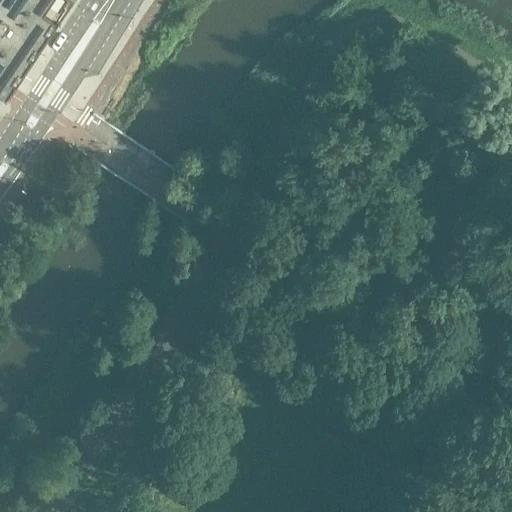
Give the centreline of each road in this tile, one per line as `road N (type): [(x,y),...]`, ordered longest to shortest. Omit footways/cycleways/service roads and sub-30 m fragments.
road 1 (tertiary): [(21,158),(79,71),(76,53)]
road 2 (tertiary): [(76,53),(60,59),(3,146)]
